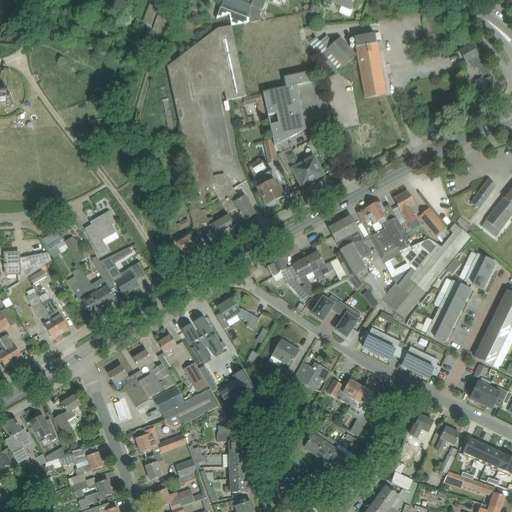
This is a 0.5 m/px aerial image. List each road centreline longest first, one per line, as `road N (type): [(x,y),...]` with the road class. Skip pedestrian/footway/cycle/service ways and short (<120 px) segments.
road 1 (track): [(170,281),(19,59)]
road 2 (secondary): [(71,357),(271,240)]
road 3 (residential): [(264,228),(69,343)]
road 4 (residential): [(419,391),(371,368),(236,275)]
road 5 (residential): [(87,368),(236,275)]
road 6 (residential): [(138,511),(87,368)]
road 7 (secondary): [(356,193),(485,127)]
road 8 (residential): [(348,511),(384,471),(419,391)]
